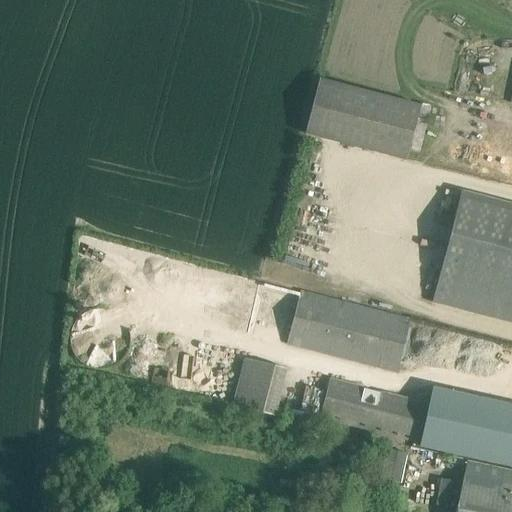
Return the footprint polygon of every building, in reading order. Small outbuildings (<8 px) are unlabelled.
[(320,78),(305,135),(406,161),(420,103),(320,78)] [(511,205),(460,192),(432,302),(511,322),(511,205)] [(398,373),(401,360),(410,327),(412,320),(301,292),(288,345),(398,373)] [(275,417),(287,369),(248,359),(235,407),(275,417)] [(428,406),(330,380),(322,415),(287,408),(284,420),(321,427),(323,419),(418,443),(428,406)] [(511,405),(433,388),(420,447),(511,466),(511,405)] [(381,478),(401,482),(407,453),(387,449),(381,478)] [(456,511),(511,511),(511,470),(468,461),(464,481),(456,511)] [(435,505),(448,508),(453,481),(440,479),(435,505)]
